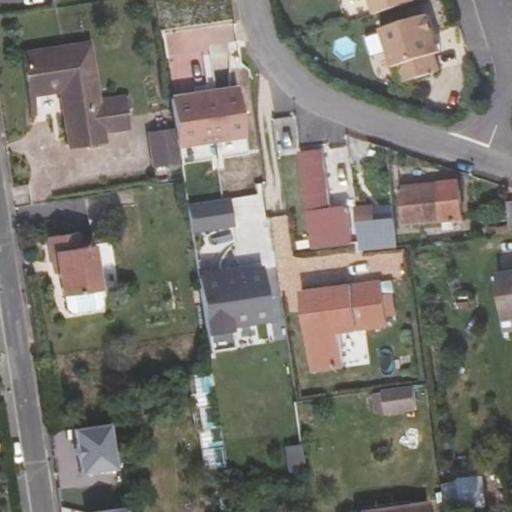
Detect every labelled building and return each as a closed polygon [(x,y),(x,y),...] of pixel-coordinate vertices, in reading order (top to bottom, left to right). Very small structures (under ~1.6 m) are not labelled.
[(367,11),(373,28),(409,15),(403,0),(358,0),(363,13),(367,11)] [(403,0),(409,15),(415,13),(410,0),(403,0)] [(441,82),(436,66),(430,48),(436,46),(429,26),(382,42),(394,79),(400,78),(406,94),(441,82)] [(70,148),(95,144),(93,135),(103,134),(127,130),(125,110),(132,109),(130,97),(99,101),(91,45),(27,56),(32,97),(62,93),(70,148)] [(430,48),(436,66),(442,63),(436,46),(430,48)] [(238,89),(171,98),(176,131),(178,146),(245,136),(238,89)] [(176,131),(159,133),(164,167),(180,165),(178,146),(176,131)] [(164,167),(159,133),(150,135),(155,169),(164,167)] [(93,135),(95,144),(104,143),(103,134),(93,135)] [(301,155),(314,249),(338,246),(353,244),(348,210),(331,212),(322,152),(301,155)] [(463,221),(459,183),(401,188),(405,226),(463,221)] [(230,199),(187,206),(191,233),(234,227),(230,199)] [(395,220),(359,224),(362,243),(363,250),(397,246),(395,220)] [(62,296),(64,296),(100,290),(102,290),(95,246),(80,248),(78,233),(48,238),(51,254),(55,253),(59,274),(62,296)] [(338,246),(314,249),(317,267),(341,263),(338,246)] [(262,270),(197,280),(211,366),(236,363),(232,339),(272,333),(262,270)] [(511,275),(498,277),(506,328),(511,327),(511,275)] [(367,284),(373,329),(388,327),(381,282),(367,284)] [(338,335),(373,329),(367,284),(303,294),(314,372),(343,368),(338,335)] [(100,290),(64,296),(66,309),(71,312),(100,308),(102,304),(100,290)] [(414,383),(382,389),(386,410),(418,405),(414,383)] [(110,425),(74,429),(81,475),(117,470),(110,425)] [(489,476),(445,478),(447,509),(490,507),(489,476)] [(429,511),(427,496),(357,507),(357,511),(429,511)]
